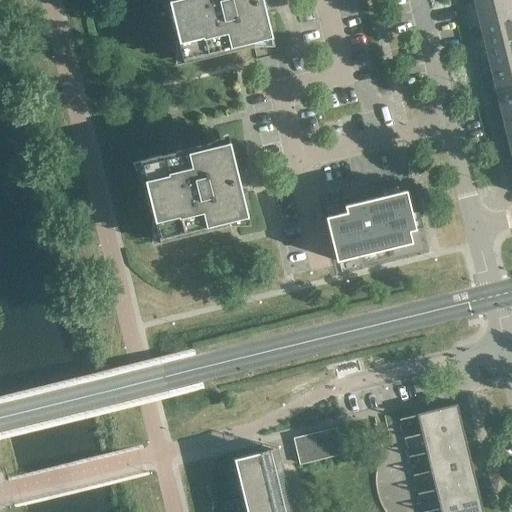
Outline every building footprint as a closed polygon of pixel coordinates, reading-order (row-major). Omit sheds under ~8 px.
[(168,0),(172,14),(174,13),(178,30),(176,30),(184,63),(253,46),(252,42),(272,38),(264,6),(270,5),(268,0),(168,0)] [(511,17),(511,7),(510,0),(492,0),(475,4),(480,26),(511,17)] [(511,40),(511,17),(480,26),(485,47),(511,40)] [(511,62),(511,40),(485,47),(490,68),(511,62)] [(511,62),(490,68),(496,89),(511,84),(511,62)] [(511,107),(511,84),(496,89),(501,110),(511,107)] [(511,129),(511,107),(501,110),(506,131),(511,129)] [(237,173),(230,142),(210,147),(209,143),(140,160),(148,193),(150,192),(152,201),(154,209),(152,209),(160,242),(229,225),(228,222),(248,217),(240,185),(246,184),(243,172),(237,173)] [(419,229),(409,186),(366,197),(369,206),(346,212),(343,198),(318,204),(321,218),(325,217),(336,261),(412,243),(412,241),(419,229)] [(428,390),(431,389),(435,389),(433,381),(426,383),(428,390)] [(456,404),(417,414),(421,433),(461,424),(456,404)] [(466,442),(461,424),(421,433),(426,452),(466,442)] [(343,454),(336,428),(301,436),(307,462),(343,454)] [(470,461),(466,442),(426,452),(431,471),(470,461)] [(287,511),(272,449),(234,459),(239,478),(247,511),(287,511)] [(475,480),(470,461),(431,471),(435,489),(475,480)] [(479,498),(475,480),(435,489),(440,508),(479,498)] [(482,511),(479,498),(440,508),(440,511),(482,511)]
